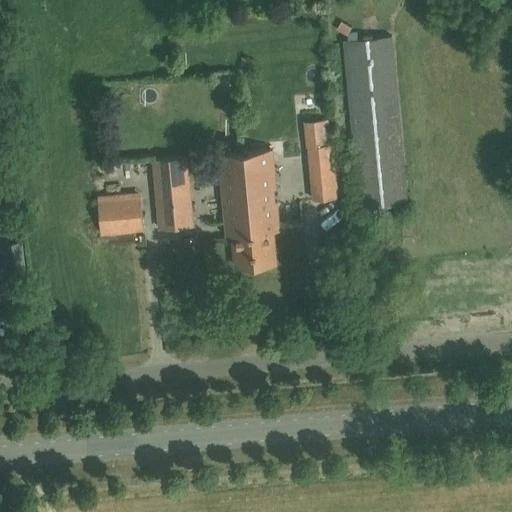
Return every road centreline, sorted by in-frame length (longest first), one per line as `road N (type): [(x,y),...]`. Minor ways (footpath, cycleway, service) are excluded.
road 1 (unclassified): [(0,390),(511,344)]
road 2 (secondary): [(0,457),(511,411)]
